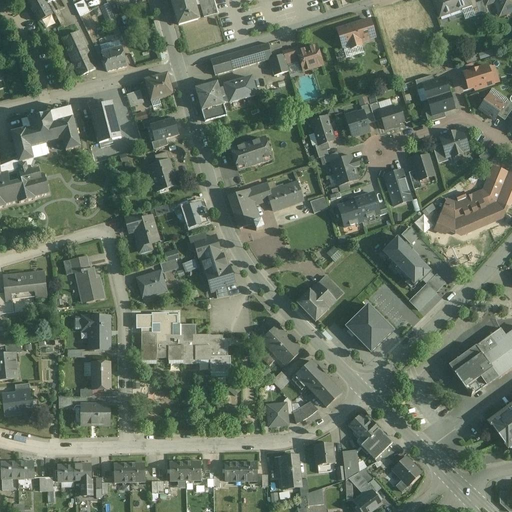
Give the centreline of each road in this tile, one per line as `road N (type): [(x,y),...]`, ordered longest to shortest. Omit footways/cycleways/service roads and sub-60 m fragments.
road 1 (tertiary): [(176,64),(224,227),(257,280),(365,390)]
road 2 (residential): [(127,446),(127,320),(112,231),(0,263)]
road 3 (residential): [(127,446),(280,442),(334,421),(365,390)]
road 4 (residential): [(379,0),(176,64)]
road 5 (residential): [(365,390),(511,242)]
road 6 (residential): [(176,64),(0,109)]
road 7 (residential): [(511,146),(467,117),(380,149)]
road 8 (residential): [(0,437),(46,448),(127,446)]
road 9 (tertiary): [(365,390),(454,480)]
